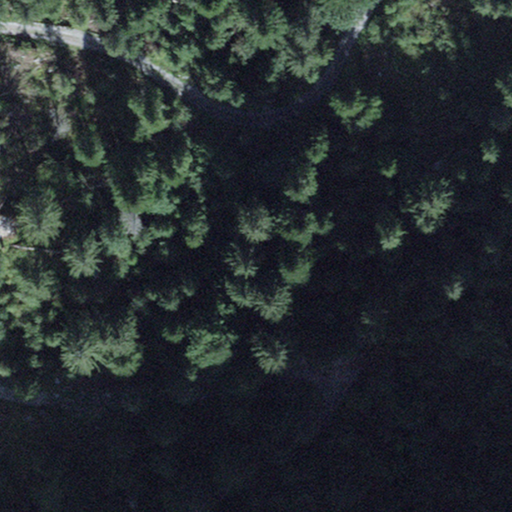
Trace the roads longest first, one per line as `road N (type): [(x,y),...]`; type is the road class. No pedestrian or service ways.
road 1 (track): [(0,382),(20,399),(137,405),(271,369),(320,380),(325,405),(305,428),(203,511)]
road 2 (track): [(379,0),(297,106),(218,102),(123,52),(0,31)]
